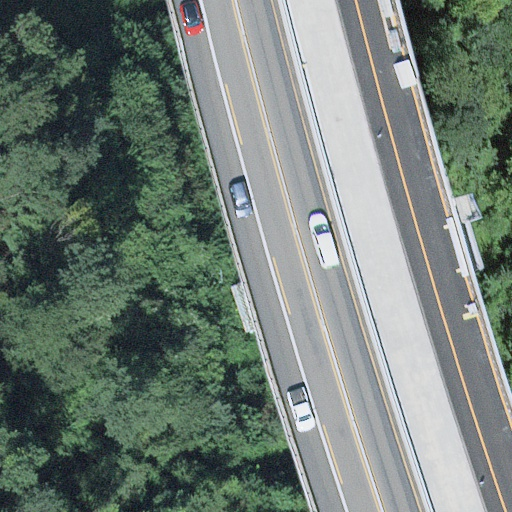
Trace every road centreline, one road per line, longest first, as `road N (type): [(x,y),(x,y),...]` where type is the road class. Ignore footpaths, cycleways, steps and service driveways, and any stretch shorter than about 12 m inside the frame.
road 1 (motorway): [(481,511),(438,391),(331,0)]
road 2 (motorway): [(236,0),(276,168),(379,511)]
